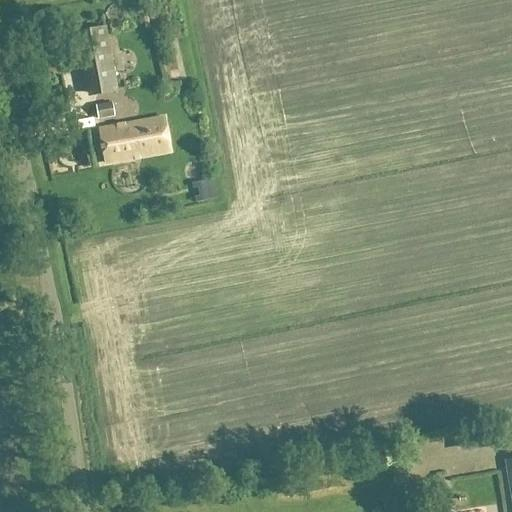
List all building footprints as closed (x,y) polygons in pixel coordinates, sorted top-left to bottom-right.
[(116,91),(104,28),(80,32),(92,95),(116,91)] [(110,104),(96,107),(99,121),(113,118),(110,104)] [(163,118),(98,130),(104,164),(169,152),(163,118)] [(219,197),(217,177),(197,180),(200,200),(219,197)] [(500,439),(511,436),(511,422),(497,425),(500,439)]
